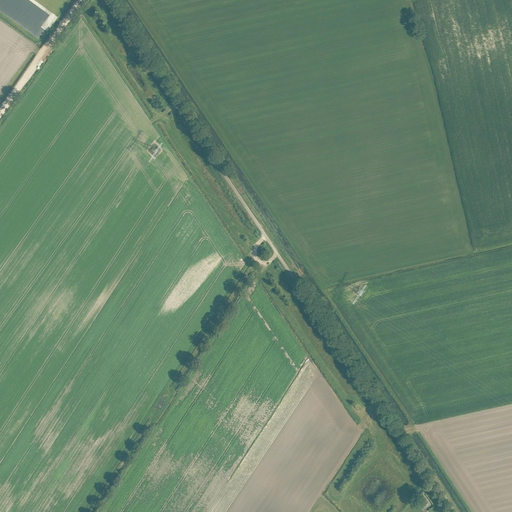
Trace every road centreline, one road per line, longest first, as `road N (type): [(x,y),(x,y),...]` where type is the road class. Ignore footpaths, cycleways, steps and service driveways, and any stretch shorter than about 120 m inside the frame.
road 1 (unclassified): [(449,511),(108,0)]
road 2 (unclassified): [(0,112),(80,0)]
